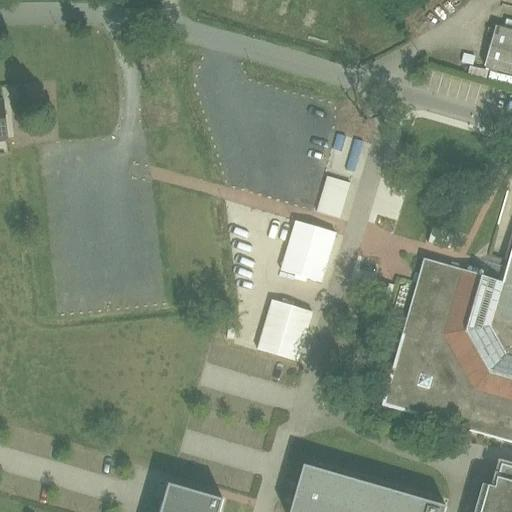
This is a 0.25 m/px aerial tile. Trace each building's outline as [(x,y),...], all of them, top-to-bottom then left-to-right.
[(511,14),(500,11),(482,77),(511,84),(511,14)] [(310,206),(337,212),(345,178),(318,171),(310,206)] [(335,234),(293,223),(279,275),(321,287),(335,234)] [(380,403),(511,446),(511,245),(498,287),(492,285),(427,263),(380,403)] [(312,311),(271,299),(256,351),(297,363),(312,311)] [(511,511),(511,491),(500,488),(496,503),(475,497),(470,511),(511,511)] [(220,511),(222,506),(169,491),(162,511),(220,511)] [(283,511),(341,511),(290,495),(283,511)]
